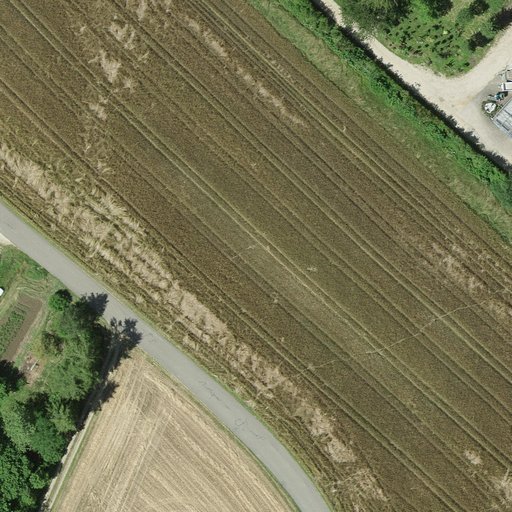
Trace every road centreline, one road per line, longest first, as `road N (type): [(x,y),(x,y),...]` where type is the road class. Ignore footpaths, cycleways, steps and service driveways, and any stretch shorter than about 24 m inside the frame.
road 1 (unclassified): [(0,214),(250,427),(319,511)]
road 2 (track): [(320,0),(511,171)]
road 3 (track): [(48,511),(129,322)]
